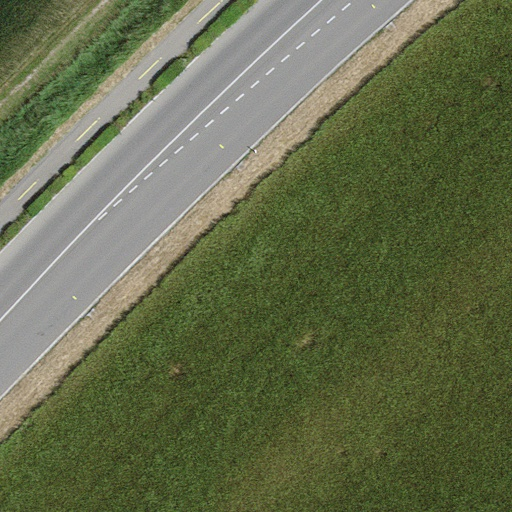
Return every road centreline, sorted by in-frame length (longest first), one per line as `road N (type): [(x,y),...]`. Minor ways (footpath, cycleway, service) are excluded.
road 1 (secondary): [(342,0),(162,161),(0,326)]
road 2 (track): [(0,120),(121,0)]
